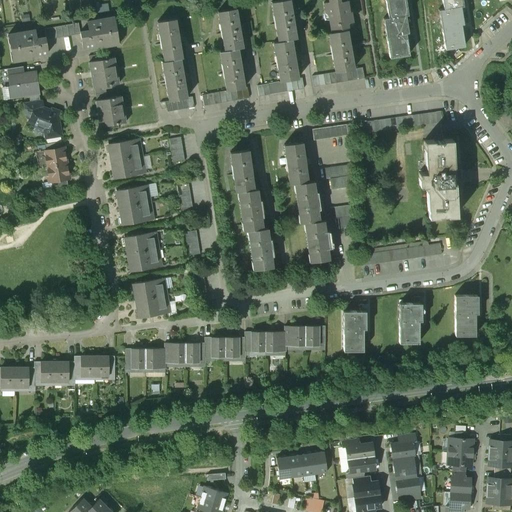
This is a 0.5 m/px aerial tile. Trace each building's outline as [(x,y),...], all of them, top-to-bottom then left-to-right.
[(293,15),(290,0),(281,0),(272,2),(274,15),(277,14),(279,28),(276,28),(278,41),(291,39),(297,38),(294,22),(292,22),(291,15),(293,15)] [(348,4),(341,5),(340,0),(329,0),(330,2),(324,3),(325,12),(329,14),(332,32),(347,29),(349,29),(347,22),(353,21),(351,12),(349,12),(348,4)] [(385,0),(388,17),(383,18),(389,58),(409,55),(406,32),(408,32),(406,14),(408,14),(406,0),(385,0)] [(442,0),(444,8),(438,9),(445,49),(464,46),(461,24),(463,23),(460,5),(463,5),(462,0),(442,0)] [(236,8),(218,11),(220,24),(223,23),(225,37),(222,37),(224,50),(238,48),(243,47),(240,31),(238,31),(237,24),(239,24),(236,8)] [(114,16),(87,21),(88,30),(79,32),(80,34),(82,47),(95,45),(94,44),(98,43),(99,48),(119,44),(114,16)] [(175,18),(157,21),(159,34),(161,34),(164,47),(161,48),(163,61),(180,58),(182,58),(179,42),(177,42),(176,34),(178,34),(175,18)] [(78,23),(61,26),(63,37),(80,34),(79,32),(78,23)] [(61,26),(44,29),(45,37),(46,40),(63,37),(61,26)] [(35,29),(7,34),(12,62),(32,58),(31,54),(35,53),(36,54),(48,52),(46,40),(45,37),(36,38),(35,29)] [(332,32),(329,32),(331,45),(334,45),(336,58),(333,59),(336,72),(354,69),(351,53),(349,53),(348,46),(350,45),(347,29),(332,32)] [(278,41),(273,42),(276,55),(278,55),(280,68),(278,69),(280,81),(285,80),(298,78),(295,63),(293,63),(292,56),(294,55),(291,39),(278,41)] [(224,50),(220,51),(222,64),(224,64),(227,77),(224,78),(226,90),(236,89),(245,87),(242,71),(240,72),(239,64),(241,64),(238,48),(224,50)] [(89,61),(88,62),(89,62),(90,62),(92,71),(91,72),(92,78),(94,77),(95,87),(93,88),(94,88),(105,86),(118,84),(114,57),(100,59),(89,61)] [(163,61),(162,61),(164,74),(167,73),(169,87),(166,87),(169,101),(187,97),(184,81),(182,82),(181,74),(183,74),(180,58),(163,61)] [(23,66),(7,68),(8,74),(23,72),(23,66)] [(336,72),(334,72),(336,83),(365,78),(363,67),(336,72)] [(23,72),(8,74),(11,98),(39,94),(35,70),(23,72)] [(334,72),(317,75),(319,86),(336,83),(334,72)] [(298,78),(285,80),(287,92),(304,89),(302,78),(298,78)] [(280,81),(268,83),(270,95),(287,92),(285,80),(280,81)] [(268,83),(257,85),(259,96),(270,95),(268,83)] [(245,87),(236,89),(238,100),(249,98),(247,87),(245,87)] [(226,90),(219,92),(221,103),(238,100),(236,89),(226,90)] [(219,92),(202,95),(204,106),(221,103),(219,92)] [(96,100),(95,100),(97,100),(99,110),(97,110),(98,116),(100,116),(102,126),(100,126),(100,127),(101,126),(112,125),(125,122),(121,96),(107,98),(96,100)] [(169,101),(165,101),(167,112),(188,108),(187,97),(169,101)] [(41,100),(24,103),(25,109),(32,111),(32,112),(33,108),(42,107),(41,100)] [(51,110),(42,107),(33,108),(32,112),(32,111),(27,122),(36,126),(36,123),(43,126),(45,138),(61,135),(59,122),(57,122),(56,119),(59,111),(52,108),(51,110)] [(340,125),(323,128),(325,138),(342,136),(342,135),(340,125)] [(323,128),(312,129),(313,140),(325,138),(323,128)] [(180,137),(168,139),(170,150),(182,148),(180,137)] [(138,138),(108,143),(111,161),(141,156),(138,138)] [(451,140),(442,140),(443,142),(433,142),(433,141),(424,142),(426,173),(419,173),(420,186),(427,186),(429,217),(438,216),(438,215),(447,214),(447,216),(456,215),(451,140)] [(61,141),(44,144),(45,150),(62,147),(61,141)] [(302,142),(284,145),(289,184),(294,183),(307,181),(302,145),(302,142)] [(45,150),(44,150),(46,166),(66,163),(63,147),(62,147),(45,150)] [(182,148),(170,150),(172,162),(184,160),(182,148)] [(45,150),(35,151),(38,168),(47,166),(46,166),(44,150),(45,150)] [(247,150),(230,152),(236,191),(238,191),(253,189),(247,150)] [(141,156),(111,161),(114,178),(144,173),(141,156)] [(66,163),(46,166),(47,166),(49,182),(50,181),(66,179),(68,178),(66,163)] [(353,164),(341,165),(343,176),(353,175),(354,175),(353,164)] [(341,165),(324,168),(326,179),(330,178),(335,177),(343,176),(341,165)] [(343,176),(335,177),(337,188),(354,186),(353,175),(343,176)] [(66,179),(50,181),(51,187),(67,185),(66,181),(66,179)] [(307,181),(294,183),(300,223),(304,222),(319,220),(317,208),(319,208),(317,191),(315,192),(313,180),(307,181)] [(188,183),(176,185),(178,197),(190,195),(188,183)] [(146,185),(116,190),(119,207),(149,202),(146,185)] [(253,189),(238,191),(243,231),(248,230),(262,228),(260,216),(262,216),(260,200),(258,200),(257,188),(253,189)] [(190,195),(178,197),(180,209),(192,207),(190,195)] [(149,202),(119,207),(122,224),(152,219),(149,202)] [(353,204),(330,207),(331,218),(336,218),(352,215),(354,215),(353,204)] [(352,215),(336,218),(337,228),(354,226),(352,215)] [(319,220),(304,222),(309,262),(328,259),(327,247),(329,247),(326,231),(324,231),(323,219),(319,220)] [(262,228),(248,230),(253,269),(272,267),(270,255),(272,255),(270,239),(268,239),(266,227),(262,228)] [(196,230),(184,232),(186,244),(198,242),(196,230)] [(154,231),(124,236),(128,254),(157,249),(154,231)] [(198,242),(186,244),(188,255),(200,254),(198,242)] [(440,243),(360,254),(361,265),(441,254),(440,243)] [(157,249),(128,254),(130,271),(160,266),(157,249)] [(204,277),(192,278),(194,290),(205,288),(204,277)] [(163,278),(133,283),(136,300),(165,295),(163,278)] [(205,288),(194,290),(196,302),(207,300),(205,288)] [(165,295),(136,300),(139,317),(168,312),(165,295)] [(474,295),(454,295),(454,335),(474,335),(474,295)] [(419,303),(398,304),(399,343),(419,343),(419,303)] [(363,350),(363,311),(343,311),(343,351),(363,350)] [(298,326),(298,325),(292,325),(292,326),(290,326),(290,346),(305,346),(305,326),(298,326)] [(311,325),(311,326),(305,326),(305,346),(319,346),(319,326),(317,326),(317,325),(311,325)] [(258,332),(258,331),(252,331),(252,332),(251,332),(251,352),(265,352),(265,332),(258,332)] [(271,332),(265,332),(265,352),(279,351),(279,332),(277,332),(277,331),(271,331),(271,332)] [(218,337),(212,337),(211,337),(211,357),(225,357),(225,337),(218,337)] [(237,337),(231,337),(225,337),(225,357),(239,357),(239,337),(237,337)] [(178,342),(172,342),(172,343),(171,343),(171,363),(185,363),(185,343),(178,343),(178,342)] [(191,342),(191,343),(185,343),(185,363),(199,363),(199,343),(197,343),(197,342),(191,342)] [(138,348),(132,348),(131,348),(131,368),(145,368),(145,348),(138,348)] [(151,348),(145,348),(145,368),(159,368),(159,348),(157,348),(151,348)] [(94,356),(80,356),(80,376),(94,375),(94,356)] [(108,356),(94,356),(94,375),(108,375),(108,356)] [(54,361),(40,361),(40,381),(54,381),(54,361)] [(68,361),(54,361),(54,381),(68,381),(68,361)] [(14,387),(14,367),(0,367),(0,386),(0,387),(14,387)] [(28,367),(14,367),(14,387),(28,387),(28,367)] [(414,434),(397,436),(398,442),(412,441),(412,442),(415,441),(414,434)] [(454,438),(448,437),(447,451),(471,452),(472,439),(466,438),(454,438)] [(358,438),(341,440),(341,447),(345,446),(359,444),(358,438)] [(511,440),(498,440),(489,439),(488,452),(511,453),(511,440)] [(398,442),(390,444),(392,458),(414,455),(412,442),(412,441),(398,442)] [(359,444),(345,446),(347,459),(373,455),(371,442),(359,444)] [(323,451),(311,452),(314,473),(326,472),(323,451)] [(471,452),(447,451),(447,464),(453,465),(465,465),(471,466),(471,452)] [(311,452),(300,454),(303,475),(314,473),(311,452)] [(511,460),(511,453),(488,452),(488,465),(494,465),(510,466),(511,466),(511,460)] [(300,454),(288,456),(291,477),(303,475),(300,454)] [(373,455),(347,459),(349,471),(349,472),(363,470),(375,468),(373,455)] [(414,455),(392,458),(395,480),(417,477),(416,476),(415,477),(412,456),(414,455)] [(288,456),(276,458),(279,478),(291,477),(288,456)] [(363,470),(349,472),(349,471),(345,472),(346,478),(352,478),(364,476),(363,470)] [(364,476),(352,478),(353,484),(370,481),(369,475),(364,476)] [(417,477),(395,480),(397,494),(402,493),(418,491),(417,477)] [(452,477),(451,477),(450,492),(469,493),(470,478),(464,478),(452,477)] [(493,477),(487,477),(486,490),(510,491),(511,478),(493,477)] [(370,481),(353,484),(354,497),(378,494),(376,481),(370,481)] [(227,492),(204,485),(200,497),(223,504),(227,492)] [(510,491),(486,490),(486,503),(492,503),(510,504),(510,491)] [(418,491),(402,493),(403,500),(419,498),(418,491)] [(469,493),(450,492),(449,506),(449,507),(462,508),(468,508),(469,493)] [(378,494),(354,497),(356,510),(374,507),(380,507),(378,494)] [(295,497),(289,496),(287,507),(293,508),(295,497)] [(82,497),(67,511),(84,511),(91,506),(91,505),(82,497)] [(220,511),(223,504),(200,497),(197,508),(208,511),(220,511)] [(91,506),(84,511),(101,511),(107,506),(98,498),(91,505),(91,506)] [(316,500),(305,498),(303,509),(314,511),(316,500)]
